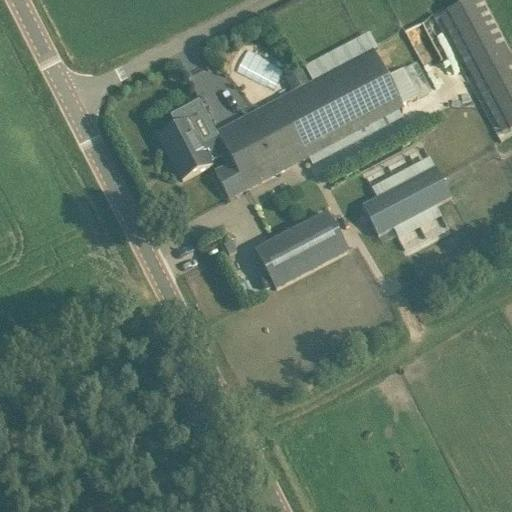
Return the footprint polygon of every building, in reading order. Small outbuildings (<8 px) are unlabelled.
[(511,59),(480,0),(471,0),(439,18),(501,134),(511,128),(511,59)] [(404,110),(402,106),(419,97),(404,69),(387,77),(373,52),(216,135),(219,139),(227,155),(247,192),(404,110)] [(285,80),(292,93),(309,84),(302,72),(289,78),(285,80)] [(247,192),(227,155),(219,139),(201,149),(187,123),(159,138),(182,183),(211,168),(209,164),(222,158),(226,166),(214,173),(229,202),(247,192)] [(378,239),(379,238),(383,245),(397,238),(393,231),(451,200),(434,168),(361,207),(378,239)] [(347,255),(347,254),(327,216),(256,253),(276,292),(347,255)]
